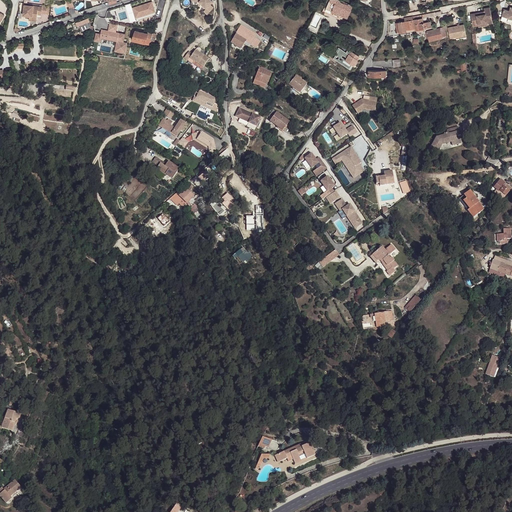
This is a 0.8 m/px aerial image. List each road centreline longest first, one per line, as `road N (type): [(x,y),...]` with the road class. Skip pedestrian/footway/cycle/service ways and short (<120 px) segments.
road 1 (track): [(219,0),(228,39),(224,148),(93,267),(101,282),(93,313),(102,377),(79,421),(107,485),(105,499),(121,511)]
road 2 (residential): [(383,0),(385,34),(286,173),(335,246)]
road 3 (unknown): [(178,0),(141,126),(104,140),(87,173),(122,238)]
road 4 (secondary): [(277,511),(392,462),(511,443)]
road 5 (residential): [(135,0),(6,40)]
